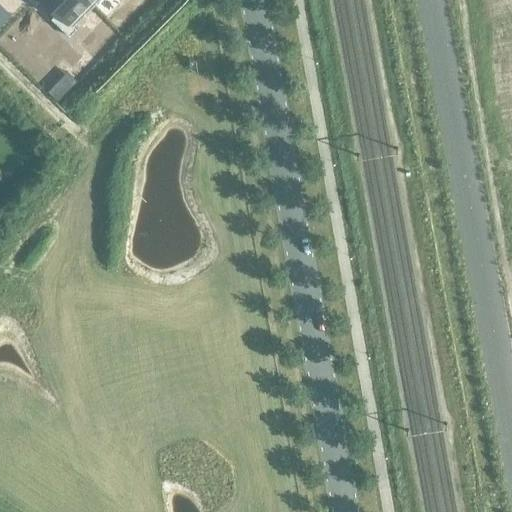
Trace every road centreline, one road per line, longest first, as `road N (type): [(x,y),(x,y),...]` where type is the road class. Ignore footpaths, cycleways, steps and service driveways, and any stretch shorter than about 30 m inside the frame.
road 1 (tertiary): [(347,511),(254,0)]
road 2 (residential): [(432,0),(511,430)]
